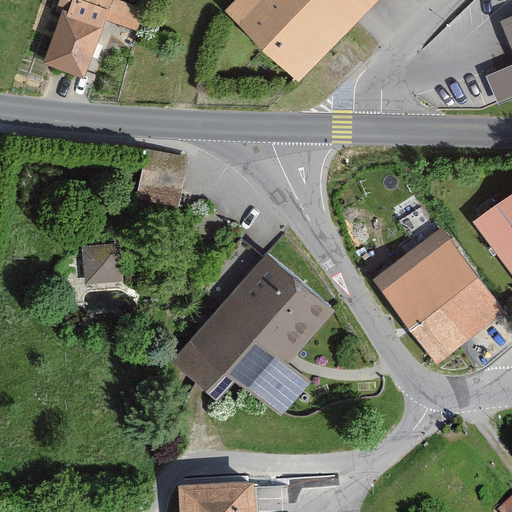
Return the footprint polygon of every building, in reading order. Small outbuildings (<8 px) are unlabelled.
[(110,0),(59,0),(40,62),(86,77),(110,0)] [(228,0),(223,6),(298,78),(373,0),(228,0)] [(511,16),(496,23),(511,63),(511,16)] [(511,66),(485,77),(498,107),(511,100),(511,66)] [(188,164),(144,155),(135,199),(178,209),(188,164)] [(511,188),(474,216),(511,268),(511,188)] [(444,220),(374,271),(437,358),(507,307),(444,220)] [(121,276),(119,236),(82,237),(83,277),(121,276)] [(341,304),(267,243),(172,358),(218,396),(236,374),(278,408),(304,376),(291,365),(341,304)] [(261,511),(260,477),(183,482),(184,511),(261,511)] [(511,511),(511,484),(487,508),(491,511),(511,511)]
